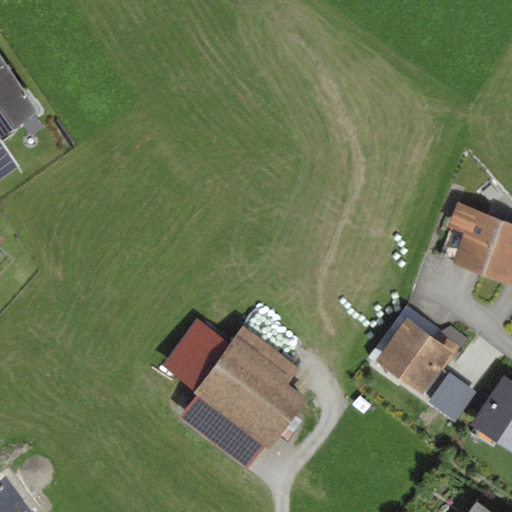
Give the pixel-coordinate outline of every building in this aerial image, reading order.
[(0,54),(0,136),(39,110),(0,54)] [(0,180),(19,167),(0,139),(0,180)] [(511,223),(456,203),(447,227),(449,228),(440,255),(453,259),(452,262),(510,284),(511,278),(511,223)] [(440,331),(406,306),(369,357),(422,395),(442,368),(445,370),(468,338),(451,326),(440,331)] [(193,390),(228,344),(196,320),(161,366),(193,390)] [(298,370),(240,327),(228,344),(193,390),(190,394),(194,397),(263,448),(268,452),(307,400),(288,385),(298,370)] [(475,392),(448,373),(427,402),(454,421),(475,392)] [(511,380),(502,374),(470,424),(511,451),(511,380)] [(263,448),(194,397),(179,417),(247,468),(263,448)] [(490,511),(477,502),(469,511),(490,511)]
